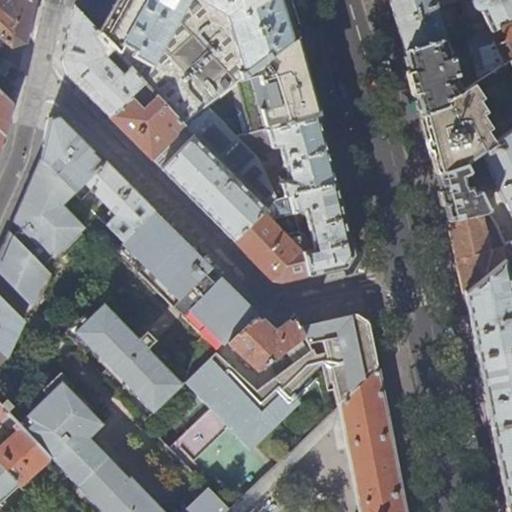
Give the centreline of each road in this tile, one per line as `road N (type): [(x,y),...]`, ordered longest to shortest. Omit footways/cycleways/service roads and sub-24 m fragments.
road 1 (residential): [(38,76),(271,299),(405,270)]
road 2 (secondary): [(339,0),(405,270)]
road 3 (secondary): [(405,270),(453,511)]
road 4 (residential): [(38,76),(0,203)]
